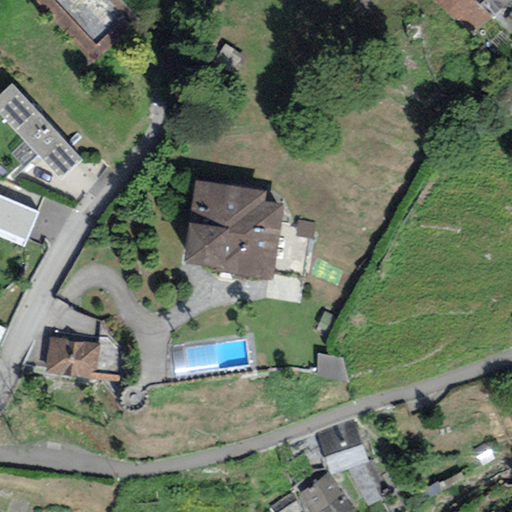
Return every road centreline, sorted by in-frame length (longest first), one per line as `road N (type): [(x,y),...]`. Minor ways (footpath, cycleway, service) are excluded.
road 1 (unclassified): [(511,357),(167,468),(132,472),(0,456)]
road 2 (residential): [(0,379),(75,228),(164,107),(195,0)]
